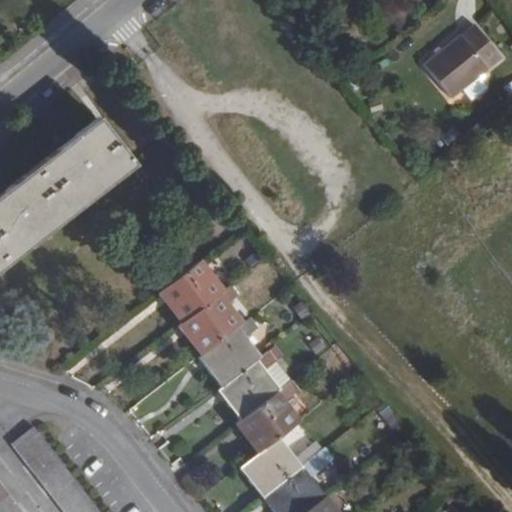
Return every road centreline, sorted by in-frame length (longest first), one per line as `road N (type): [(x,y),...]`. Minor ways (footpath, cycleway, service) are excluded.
road 1 (residential): [(0,380),(94,414),(175,511)]
road 2 (residential): [(129,0),(0,107)]
